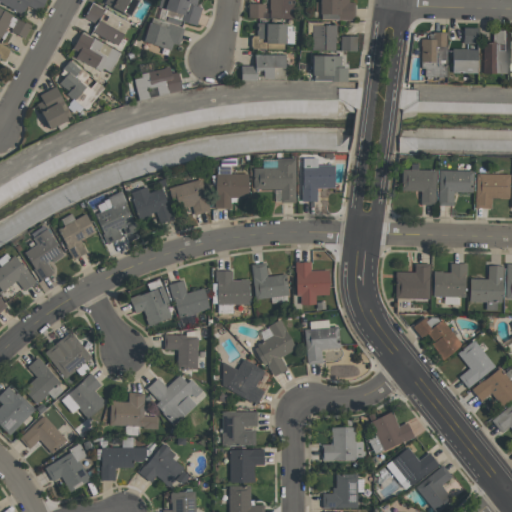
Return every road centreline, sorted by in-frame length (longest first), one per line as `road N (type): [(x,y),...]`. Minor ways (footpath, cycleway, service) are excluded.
road 1 (residential): [(0,355),(89,289),(155,257),(247,236),(511,239)]
road 2 (tertiary): [(511,498),(372,323),(359,286),(370,159)]
road 3 (residential): [(290,511),(295,402),(357,399),(407,368)]
road 4 (residential): [(0,124),(70,0)]
road 5 (residential): [(511,9),(389,6)]
